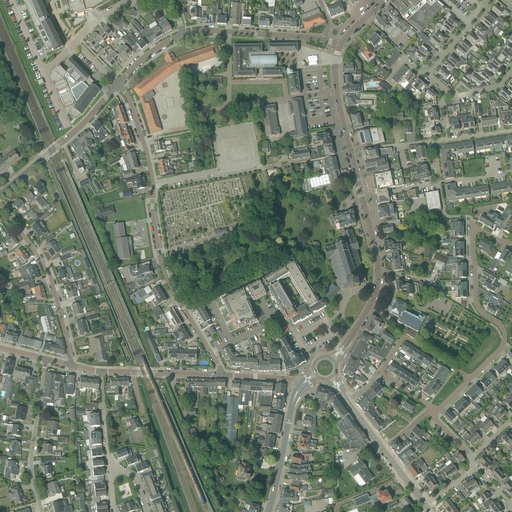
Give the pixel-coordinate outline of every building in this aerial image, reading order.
[(24,0),(27,6),(28,6),(28,8),(29,9),(37,27),(46,47),(44,48),(44,49),(46,54),(54,50),(54,51),(62,48),(60,45),(61,44),(62,44),(58,36),(58,37),(56,37),(55,35),(57,34),(55,30),(54,30),(53,31),(52,28),(54,28),(52,23),(51,24),(50,24),(49,22),(50,21),(48,22),(46,18),(49,17),(48,16),(48,17),(47,17),(46,14),(47,14),(45,10),(44,10),(43,8),(44,7),(42,2),(41,0),(24,0)] [(66,0),(71,15),(92,10),(108,0),(66,0)] [(266,0),(266,3),(268,3),(269,9),(270,9),(274,9),(275,1),(274,0),(266,0)] [(395,0),(395,1),(391,5),(397,11),(403,19),(421,33),(441,10),(444,6),(437,0),(395,0)] [(233,3),(232,20),(232,25),(239,25),(240,4),(233,3)] [(332,7),(327,8),(331,18),(344,13),(341,5),(340,3),(332,7)] [(139,16),(147,10),(143,6),(135,12),(139,16)] [(168,15),(166,6),(162,7),(155,7),(156,13),(163,11),(164,16),(168,15)] [(200,22),(207,22),(207,16),(200,16),(200,10),(206,10),(206,6),(196,6),(196,10),(191,10),(191,11),(190,11),(190,14),(191,14),(191,19),(196,19),(196,22),(197,22),(197,21),(200,21),(200,22)] [(450,11),(444,6),(441,10),(447,15),(449,12),(450,11)] [(492,10),(498,16),(499,17),(501,14),(502,15),(505,15),(505,16),(506,17),(509,16),(509,15),(510,13),(504,9),(502,11),(496,6),(492,10)] [(410,27),(397,17),(395,13),(389,7),(382,13),(383,13),(386,16),(388,19),(399,30),(400,30),(403,33),(404,34),(410,27)] [(321,13),(320,14),(320,13),(318,9),(301,16),(300,16),(305,29),(313,26),(313,27),(317,25),(324,22),(321,13)] [(218,19),(217,24),(226,25),(227,20),(227,12),(224,12),(224,17),(221,17),(221,10),(218,10),(218,19)] [(243,16),(243,20),(242,25),(250,26),(251,18),(247,18),(247,12),(244,12),(244,16),(243,16)] [(297,27),(299,27),(300,20),(298,20),(295,20),(295,14),(294,12),(292,12),(291,28),(297,28),(297,27)] [(458,24),(453,19),(455,17),(449,12),(447,15),(447,19),(445,21),(446,21),(446,22),(454,28),(458,24)] [(399,30),(388,19),(386,16),(383,13),(380,15),(374,20),(384,31),(391,37),(392,37),(396,41),(403,33),(400,30),(399,30)] [(504,21),(499,17),(498,16),(496,19),(489,13),(485,18),(493,24),(495,22),(496,23),(503,22),(504,21)] [(269,27),(269,26),(269,20),(270,17),(264,16),(264,19),(259,19),(259,27),(269,27)] [(487,31),(488,33),(491,35),(492,34),(492,27),(491,27),(493,24),(485,18),(481,22),(488,28),(486,30),(487,31)] [(119,30),(127,23),(123,19),(113,24),(115,27),(119,30)] [(454,28),(446,22),(446,21),(445,21),(444,20),(441,24),(436,24),(435,25),(441,30),(443,27),(450,33),(454,28)] [(172,30),(167,21),(164,22),(159,25),(162,30),(164,34),(172,30)] [(136,22),(132,26),(136,31),(139,34),(143,30),(137,23),(136,22)] [(152,32),(156,39),(163,35),(161,30),(157,25),(153,28),(155,31),(152,32)] [(436,34),(434,37),(441,43),(445,39),(438,33),(441,30),(435,25),(434,27),(435,33),(436,34)] [(479,37),(480,38),(484,42),(485,43),(486,41),(486,35),(488,33),(487,31),(486,30),(479,25),(475,29),(478,32),(478,33),(476,35),(479,37)] [(101,30),(108,38),(113,33),(106,26),(101,30)] [(108,38),(101,30),(97,34),(97,35),(102,40),(104,42),(108,38)] [(149,43),(156,39),(152,32),(150,30),(147,32),(146,31),(143,33),(147,39),(149,43)] [(98,44),(102,40),(97,35),(95,33),(91,37),(98,44)] [(376,50),(379,48),(379,47),(377,45),(381,41),(382,42),(387,38),(382,33),(378,37),(374,34),(367,41),(375,48),(374,49),(376,50)] [(437,48),(441,43),(434,37),(431,39),(430,38),(424,39),(423,35),(422,35),(418,33),(417,35),(420,38),(427,44),(429,46),(429,45),(428,45),(431,42),(437,48)] [(466,39),(473,44),(474,45),(476,43),(477,44),(483,43),(484,42),(480,38),(479,37),(477,40),(470,34),(466,39)] [(141,50),(147,45),(139,35),(135,39),(132,35),(125,40),(132,48),(135,45),(136,44),(141,50)] [(94,48),(97,45),(98,44),(91,37),(87,41),(94,48)] [(420,48),(418,51),(426,57),(430,53),(423,47),(425,45),(426,45),(427,44),(420,38),(417,42),(418,47),(420,48)] [(478,49),(474,45),(473,44),(470,47),(464,41),(460,46),(467,53),(469,50),(471,51),(477,50),(478,49)] [(131,52),(128,48),(124,45),(119,49),(127,56),(131,52)] [(262,46),(233,46),(234,77),(244,77),(256,77),(256,70),(262,69),(262,77),(275,77),(282,77),(282,74),(287,74),(288,76),(289,78),(289,79),(291,95),(299,94),(300,94),(299,82),(298,79),(298,74),(293,75),(292,70),(287,71),(287,72),(285,72),(285,69),(282,69),(276,69),(276,65),(275,57),(275,53),(296,53),(298,53),(297,45),(295,45),(287,45),(274,45),(272,45),(268,46),(268,53),(262,53),(262,46)] [(161,131),(152,100),(151,98),(153,98),(153,97),(154,97),(154,96),(154,95),(154,94),(152,91),(151,92),(150,90),(172,74),(175,71),(177,70),(181,68),(181,69),(215,57),(219,55),(215,46),(211,47),(178,59),(174,60),(173,58),(174,58),(172,54),(170,55),(167,57),(165,58),(167,62),(168,62),(169,63),(166,66),(137,87),(134,90),(140,98),(140,99),(142,103),(151,134),(161,131)] [(465,55),(467,53),(460,46),(456,51),(462,56),(460,59),(466,64),(467,63),(466,56),(465,55)] [(376,63),(382,68),(385,65),(379,60),(368,47),(361,53),(367,61),(371,58),(376,63)] [(511,57),(511,56),(505,50),(502,48),(496,55),(498,57),(500,58),(504,62),(506,59),(509,61),(511,57)] [(122,60),(127,56),(119,49),(115,53),(122,60)] [(426,57),(418,51),(416,53),(415,52),(408,53),(407,54),(414,61),(417,58),(422,62),(426,57)] [(109,56),(116,63),(120,59),(122,60),(115,53),(114,52),(109,56)] [(503,65),(496,60),(498,57),(496,55),(493,53),(492,55),(492,60),(493,61),(491,63),(499,70),(503,65)] [(112,67),(116,63),(109,56),(105,60),(112,67)] [(465,65),(466,64),(460,59),(458,61),(451,56),(447,60),(455,67),(457,65),(458,65),(465,65)] [(100,91),(92,85),(94,82),(90,78),(86,74),(85,72),(85,73),(71,59),(65,64),(70,69),(66,73),(59,66),(49,76),(53,84),(54,85),(54,86),(64,110),(65,109),(67,115),(70,112),(75,119),(80,115),(81,115),(89,105),(94,98),(100,91)] [(450,71),(448,73),(450,75),(453,78),(455,77),(454,70),(453,69),(455,67),(447,60),(443,65),(450,71)] [(495,74),(499,70),(491,63),(489,66),(488,65),(481,65),(480,67),(485,70),(486,71),(488,69),(495,74)] [(353,73),(353,64),(346,64),(346,67),(345,67),(342,67),(342,68),(342,70),(342,73),(349,73),(353,73)] [(447,77),(450,75),(448,73),(442,68),(438,73),(445,79),(442,81),(448,86),(449,85),(449,78),(447,77)] [(492,77),(486,71),(485,70),(483,73),(482,72),(475,73),(474,74),(475,75),(480,79),(482,76),(488,82),(492,77)] [(406,86),(410,82),(415,76),(410,72),(406,78),(403,76),(402,77),(400,79),(397,82),(398,83),(405,83),(406,82),(408,84),(406,86)] [(352,80),(352,76),(356,75),(356,73),(353,73),(349,73),(349,76),(343,76),(344,85),(351,85),(351,84),(353,84),(353,80),(352,80)] [(482,81),(480,79),(475,75),(474,74),(472,76),(472,77),(470,80),(470,85),(475,85),(474,85),(474,83),(478,86),(482,81)] [(415,91),(416,90),(422,83),(418,79),(413,84),(410,82),(406,86),(404,89),(406,90),(405,90),(407,92),(408,92),(411,90),(412,89),(415,91)] [(380,88),(387,94),(392,89),(385,83),(380,88)] [(421,93),(427,87),(422,83),(416,90),(418,92),(417,93),(418,100),(419,101),(424,95),(421,93)] [(363,94),(362,86),(345,87),(345,88),(344,88),(344,89),(344,90),(345,91),(345,94),(350,93),(351,95),(354,94),(358,94),(363,94)] [(430,89),(426,93),(433,100),(434,103),(436,102),(435,97),(437,95),(430,89)] [(511,91),(511,92),(509,95),(503,89),(499,94),(501,96),(500,98),(505,102),(509,98),(510,99),(511,98),(511,91)] [(377,111),(378,95),(362,95),(358,94),(354,94),(351,95),(347,95),(346,95),(346,98),(346,99),(346,101),(347,101),(347,102),(348,107),(348,108),(349,107),(349,109),(354,108),(377,111)] [(295,131),(305,130),(301,99),(300,99),(290,101),(291,103),(287,103),(287,104),(289,116),(293,116),(293,118),(294,124),(295,131)] [(497,124),(495,113),(495,108),(508,106),(501,101),(494,102),(494,105),(490,105),(490,107),(492,117),(490,118),(491,125),(497,124)] [(262,108),(265,131),(275,129),(273,114),(275,113),(276,113),(275,106),(274,106),(262,108)] [(428,117),(438,115),(437,109),(430,110),(430,107),(424,108),(423,108),(423,111),(427,111),(428,117)] [(125,116),(122,109),(117,111),(114,112),(116,119),(119,118),(125,116)] [(491,125),(490,118),(492,117),(491,110),(487,111),(488,118),(481,119),(481,122),(482,127),(489,126),(491,125)] [(511,123),(511,110),(511,111),(502,112),(501,110),(498,111),(499,117),(502,116),(503,125),(511,123)] [(362,122),(361,120),(360,114),(351,116),(354,130),(369,126),(368,121),(362,122)] [(470,118),(467,119),(469,129),(475,128),(474,122),(477,121),(476,116),(476,114),(472,115),(471,116),(470,117),(470,118)] [(425,123),(425,127),(433,125),(432,122),(439,121),(438,115),(428,117),(429,123),(425,123)] [(127,123),(125,116),(119,118),(121,125),(127,123)] [(457,121),(455,121),(454,120),(453,119),(453,118),(448,119),(449,125),(452,125),(453,131),(460,130),(458,120),(457,121)] [(91,126),(94,130),(97,133),(94,136),(100,143),(107,137),(102,131),(101,132),(99,130),(103,127),(97,121),(91,126)] [(433,129),(433,125),(425,127),(426,133),(430,132),(431,136),(441,134),(440,128),(433,129)] [(360,133),(358,134),(359,137),(361,146),(366,145),(367,147),(370,146),(370,144),(372,144),(372,146),(385,143),(384,139),(381,128),(366,129),(359,131),(360,133)] [(132,137),(129,130),(122,132),(121,129),(115,131),(113,132),(115,135),(120,133),(122,140),(123,140),(126,139),(132,137)] [(279,129),(275,129),(265,131),(266,137),(274,136),(280,135),(279,129)] [(305,130),(295,131),(295,133),(290,134),(291,140),(307,137),(305,130)] [(92,141),(90,139),(93,136),(88,131),(86,133),(84,132),(80,136),(88,144),(90,147),(94,144),(91,141),(92,141)] [(316,140),(313,141),(313,143),(320,142),(331,140),(329,140),(329,138),(330,138),(329,134),(319,136),(315,136),(316,140)] [(511,135),(500,138),(501,145),(506,145),(508,146),(511,141),(511,135)] [(88,144),(80,136),(78,137),(77,136),(76,138),(76,139),(84,148),(83,149),(85,152),(87,150),(88,153),(89,157),(92,156),(91,152),(92,151),(88,144)] [(134,144),(132,137),(126,139),(123,140),(125,147),(120,148),(122,152),(128,150),(127,146),(134,144)] [(500,138),(492,139),(493,149),(502,147),(501,145),(500,138)] [(83,149),(84,148),(76,139),(71,143),(74,146),(72,147),(75,150),(81,158),(86,154),(85,152),(83,149)] [(492,139),(483,140),(485,150),(493,149),(492,139)] [(320,144),(313,145),(314,149),(325,147),(324,147),(332,146),(331,140),(320,142),(320,144)] [(476,151),(485,150),(483,140),(475,142),(476,151)] [(177,155),(175,144),(171,145),(170,141),(154,144),(156,153),(165,151),(170,150),(172,156),(177,155)] [(472,142),(463,143),(465,153),(474,151),(472,142)] [(463,143),(456,144),(457,152),(457,154),(465,153),(463,143)] [(442,148),(450,155),(452,153),(457,152),(456,144),(443,146),(442,148)] [(260,145),(260,154),(270,153),(269,145),(260,145)] [(416,150),(416,154),(426,153),(425,150),(425,147),(420,148),(419,145),(408,146),(409,151),(416,150)] [(98,157),(103,154),(98,146),(93,149),(98,157)] [(314,149),(286,155),(287,162),(288,165),(312,160),(327,158),(332,157),(332,156),(334,156),(334,155),(332,146),(325,147),(314,149)] [(367,150),(362,151),(363,154),(362,155),(362,156),(363,156),(363,157),(392,150),(391,149),(391,148),(386,149),(382,150),(382,149),(377,150),(371,151),(371,150),(370,150),(369,150),(368,151),(368,152),(367,152),(367,150)] [(440,151),(442,163),(450,162),(449,157),(450,155),(442,148),(440,151)] [(363,157),(363,158),(364,158),(364,159),(365,159),(365,162),(364,162),(365,162),(364,162),(365,163),(369,162),(382,159),(384,159),(386,158),(393,157),(393,154),(392,152),(392,150),(363,157)] [(13,151),(2,160),(0,157),(0,172),(19,158),(13,151)] [(426,155),(426,153),(416,154),(417,159),(411,160),(411,164),(423,162),(422,159),(427,159),(426,155)] [(125,164),(136,161),(134,154),(129,155),(128,156),(127,155),(126,155),(122,157),(125,164)] [(386,158),(384,159),(386,165),(375,167),(375,168),(376,170),(377,174),(377,175),(377,176),(382,174),(400,171),(397,156),(393,157),(386,158)] [(118,157),(108,162),(110,166),(113,164),(120,161),(118,157)] [(323,164),(320,165),(321,168),(323,168),(325,174),(328,173),(338,171),(335,158),(322,161),(323,164)] [(369,162),(365,163),(366,168),(366,169),(375,167),(386,165),(384,159),(382,159),(369,162)] [(75,163),(78,170),(83,168),(80,160),(75,163)] [(163,161),(158,162),(159,168),(167,167),(166,163),(169,163),(168,160),(163,161)] [(92,165),(86,169),(89,173),(96,169),(93,161),(91,162),(92,165)] [(137,161),(136,161),(125,164),(126,164),(127,171),(122,172),(122,174),(120,175),(121,179),(129,177),(128,173),(132,172),(131,170),(138,168),(137,165),(138,164),(137,161)] [(442,163),(443,171),(453,170),(452,161),(450,162),(442,163)] [(426,165),(421,166),(410,169),(411,172),(412,172),(412,173),(417,172),(418,176),(419,175),(420,179),(427,178),(429,177),(429,176),(430,176),(429,171),(428,171),(426,165),(427,165),(426,165)] [(167,167),(159,168),(160,175),(165,174),(165,177),(174,175),(172,166),(167,167)] [(371,169),(366,170),(368,177),(372,176),(377,175),(377,174),(376,170),(375,168),(375,167),(375,168),(371,169)] [(377,175),(372,176),(375,191),(386,189),(387,189),(395,187),(396,187),(402,186),(404,185),(401,170),(400,171),(382,174),(377,176),(377,175)] [(443,171),(445,180),(454,178),(453,170),(443,171)] [(328,175),(297,182),(300,194),(312,191),(312,188),(330,184),(331,189),(341,186),(341,183),(339,175),(338,171),(328,173),(328,175)] [(279,176),(271,178),(272,185),(280,183),(279,176)] [(144,177),(127,179),(123,181),(123,184),(133,183),(133,186),(137,185),(138,189),(144,188),(144,184),(145,184),(144,177)] [(81,188),(91,183),(88,178),(79,183),(80,185),(78,186),(80,189),(81,188)] [(100,190),(96,182),(95,181),(92,183),(95,188),(96,191),(97,192),(100,190)] [(43,195),(44,195),(46,193),(43,189),(44,188),(40,183),(37,185),(33,188),(41,197),(43,195)] [(507,183),(499,184),(500,194),(508,192),(507,183)] [(447,198),(449,199),(456,191),(454,189),(455,188),(455,184),(445,185),(447,198)] [(492,195),(500,194),(499,184),(490,185),(492,195)] [(488,186),(479,187),(481,197),(489,195),(488,186)] [(472,198),(481,197),(479,187),(471,188),(472,198)] [(471,188),(462,190),(464,199),(472,198),(471,188)] [(375,191),(375,195),(377,194),(378,197),(378,199),(378,200),(376,200),(377,205),(378,205),(388,203),(397,202),(395,195),(388,197),(388,196),(388,194),(387,192),(386,189),(375,191)] [(417,190),(403,193),(405,201),(409,200),(413,199),(418,199),(418,195),(417,190)] [(452,201),(464,199),(462,190),(459,190),(458,192),(456,191),(449,199),(452,201)] [(441,211),(438,191),(425,193),(428,213),(441,211)] [(35,200),(31,196),(28,192),(22,197),(27,202),(25,203),(27,206),(29,204),(35,200)] [(252,202),(260,200),(258,193),(250,195),(252,202)] [(28,212),(30,209),(27,206),(25,203),(23,205),(19,200),(13,205),(17,210),(21,208),(24,211),(27,208),(27,209),(27,210),(28,212)] [(382,223),(387,222),(392,221),(398,220),(396,209),(393,210),(393,205),(388,206),(377,208),(379,219),(381,219),(386,218),(387,222),(382,223)] [(99,223),(101,222),(103,221),(106,220),(105,217),(115,214),(113,207),(103,210),(102,206),(97,207),(97,208),(95,209),(99,223)] [(330,214),(336,212),(335,206),(328,208),(330,214)] [(342,229),(344,233),(345,233),(344,228),(356,225),(353,216),(354,216),(353,211),(347,213),(347,214),(343,215),(342,213),(332,216),(334,222),(337,221),(340,229),(342,229)] [(503,220),(500,218),(497,217),(498,216),(494,214),(493,214),(493,215),(492,216),(491,217),(492,217),(491,219),(490,219),(491,219),(490,220),(486,217),(482,215),(482,216),(481,216),(478,220),(479,220),(479,221),(478,221),(483,224),(484,224),(485,224),(484,225),(487,227),(487,226),(491,228),(493,224),(494,223),(495,222),(494,222),(495,221),(497,223),(498,223),(501,225),(501,224),(503,220)] [(400,224),(400,220),(398,220),(392,221),(393,225),(392,225),(382,227),(383,234),(394,232),(393,228),(395,228),(396,225),(400,224)] [(463,230),(463,223),(460,224),(460,220),(450,220),(450,224),(452,224),(452,230),(463,230)] [(36,225),(32,227),(39,237),(43,235),(45,237),(49,234),(44,228),(41,222),(36,225)] [(133,259),(131,238),(130,238),(127,239),(127,238),(125,239),(123,224),(123,223),(113,225),(115,240),(118,260),(129,259),(129,260),(133,259)] [(351,231),(345,233),(344,233),(341,234),(344,241),(341,240),(337,241),(335,245),(324,248),(328,259),(331,258),(339,285),(336,288),(333,284),(324,292),(327,296),(322,301),(326,303),(340,289),(340,290),(343,289),(343,290),(348,288),(349,290),(359,287),(359,285),(364,284),(363,283),(366,282),(356,251),(359,250),(356,239),(354,239),(352,231),(351,231)] [(9,239),(13,235),(11,232),(3,238),(6,241),(9,239)] [(10,240),(9,239),(5,241),(3,244),(6,249),(12,245),(13,247),(18,244),(14,238),(10,240)] [(492,253),(490,257),(493,260),(497,252),(492,249),(494,245),(493,245),(494,244),(489,242),(488,243),(486,242),(486,241),(483,239),(479,246),(482,248),(480,250),(484,252),(487,254),(488,251),(492,253)] [(59,252),(56,248),(54,245),(56,244),(53,241),(45,247),(52,257),(59,252)] [(391,246),(390,241),(387,242),(387,241),(383,241),(383,242),(384,242),(384,243),(384,244),(384,245),(385,245),(385,246),(385,247),(385,248),(385,250),(385,252),(387,252),(397,250),(401,251),(400,244),(391,246)] [(62,257),(65,256),(73,252),(74,252),(73,247),(70,248),(70,249),(60,252),(62,257)] [(18,259),(25,254),(21,248),(14,254),(18,259)] [(431,251),(425,249),(422,258),(428,260),(431,251)] [(392,262),(399,261),(398,253),(397,250),(387,252),(388,255),(391,255),(392,262)] [(499,260),(506,263),(508,258),(510,254),(504,250),(499,260)] [(29,259),(25,254),(18,259),(22,264),(29,259)] [(436,254),(433,261),(436,263),(443,266),(444,266),(446,262),(447,259),(436,254)] [(257,321),(248,301),(252,299),(253,302),(266,295),(264,292),(268,290),(283,314),(282,314),(287,322),(291,320),(294,325),(294,324),(301,321),(302,322),(302,321),(305,319),(306,319),(308,318),(311,316),(312,316),(312,315),(311,314),(316,312),(317,312),(324,308),(323,308),(326,307),(326,304),(326,303),(322,301),(319,303),(305,278),(302,274),(294,260),(273,273),(274,274),(263,280),(264,283),(261,284),(259,282),(247,289),(248,291),(244,293),(243,290),(230,296),(222,300),(236,329),(247,325),(246,324),(247,323),(248,325),(257,321)] [(466,271),(466,264),(460,265),(460,260),(448,261),(446,265),(455,265),(455,271),(466,271)] [(404,264),(400,264),(399,261),(392,262),(393,269),(395,268),(396,271),(405,270),(404,264)] [(154,280),(152,276),(153,275),(152,273),(151,267),(150,267),(149,262),(128,269),(130,277),(131,276),(131,279),(133,279),(133,280),(134,282),(131,284),(130,284),(129,285),(124,286),(129,298),(133,295),(137,293),(143,289),(142,287),(154,280)] [(36,272),(36,271),(37,270),(36,269),(35,269),(33,266),(26,270),(25,266),(22,268),(18,270),(19,273),(20,272),(23,278),(26,277),(36,272)] [(64,270),(58,272),(61,280),(65,279),(66,281),(72,278),(71,276),(72,276),(69,268),(68,268),(64,270)] [(466,278),(466,271),(455,271),(455,278),(452,278),(452,281),(455,281),(460,281),(460,278),(466,278)] [(32,281),(39,278),(36,272),(26,277),(23,278),(22,278),(24,282),(28,280),(29,283),(32,281)] [(72,276),(71,276),(72,278),(74,282),(81,279),(79,273),(76,274),(72,276)] [(490,277),(489,279),(492,281),(491,283),(486,280),(487,280),(486,280),(483,286),(486,288),(486,289),(489,291),(490,290),(494,293),(495,292),(496,292),(498,288),(497,288),(498,287),(496,285),(499,278),(489,273),(488,276),(490,277)] [(65,289),(67,294),(75,292),(79,291),(77,285),(81,284),(81,281),(76,283),(76,282),(69,284),(70,287),(65,289)] [(403,296),(403,295),(405,296),(407,295),(407,296),(413,296),(413,298),(420,297),(417,284),(412,282),(411,285),(402,286),(402,282),(401,282),(400,282),(400,281),(399,281),(398,281),(397,282),(397,283),(396,283),(397,292),(399,292),(399,293),(401,294),(401,295),(403,296)] [(455,281),(455,291),(466,291),(466,285),(460,285),(460,281),(455,281)] [(35,294),(43,292),(42,286),(34,288),(35,294)] [(156,298),(163,294),(161,290),(161,291),(159,288),(156,289),(155,288),(152,289),(153,291),(152,292),(148,294),(150,297),(149,298),(151,301),(156,298)] [(147,295),(143,289),(137,293),(140,299),(147,295)] [(81,300),(80,296),(79,291),(75,292),(67,294),(68,300),(73,298),(74,302),(81,300)] [(45,299),(43,292),(35,294),(27,296),(26,298),(27,300),(28,301),(29,303),(41,304),(42,304),(41,301),(40,300),(45,299)] [(499,310),(495,308),(497,303),(501,305),(503,301),(502,300),(500,299),(487,292),(488,293),(487,295),(490,297),(489,298),(492,300),(490,304),(489,303),(485,309),(486,310),(487,310),(495,315),(494,315),(495,315),(496,314),(497,314),(499,310)] [(165,297),(163,294),(156,298),(158,302),(154,304),(155,307),(155,310),(152,312),(154,315),(157,314),(161,311),(158,306),(166,301),(164,297),(165,297)] [(71,306),(72,311),(81,309),(85,308),(83,302),(82,299),(81,300),(74,302),(75,301),(76,305),(71,306)] [(390,308),(388,311),(389,313),(392,315),(390,319),(394,321),(406,327),(418,333),(425,319),(419,316),(418,318),(404,312),(406,311),(407,309),(407,307),(405,306),(405,305),(403,304),(395,300),(394,301),(392,304),(392,306),(391,308),(390,308)] [(45,306),(48,319),(53,317),(50,307),(45,306)] [(209,321),(210,320),(202,306),(196,309),(207,328),(212,325),(209,321)] [(78,319),(86,317),(94,315),(93,311),(86,313),(85,308),(81,309),(72,311),(74,317),(77,316),(78,319)] [(167,323),(176,318),(173,311),(167,314),(167,313),(162,316),(167,323)] [(40,318),(42,325),(43,330),(44,333),(50,331),(46,316),(40,318)] [(378,320),(378,319),(371,316),(368,323),(381,330),(382,328),(379,327),(382,322),(378,320)] [(180,324),(176,318),(170,321),(167,323),(171,330),(180,324)] [(77,329),(77,330),(87,327),(85,320),(76,323),(76,325),(75,325),(77,329)] [(381,330),(368,323),(364,329),(372,334),(373,333),(378,335),(381,330)] [(11,329),(8,328),(5,341),(10,342),(13,329),(14,327),(11,326),(11,329)] [(87,327),(77,330),(78,331),(77,331),(78,335),(79,335),(79,336),(89,333),(87,327)] [(176,339),(179,338),(186,334),(183,328),(182,327),(173,333),(176,339)] [(402,328),(401,331),(402,332),(409,336),(413,339),(415,340),(418,333),(406,327),(405,330),(402,328)] [(18,335),(17,335),(18,331),(13,329),(10,342),(16,344),(18,335)] [(20,337),(18,344),(21,345),(29,347),(34,348),(35,344),(33,343),(34,340),(31,339),(30,339),(32,332),(28,331),(27,333),(26,337),(24,337),(20,336),(20,337)] [(381,338),(387,342),(391,345),(396,338),(385,332),(381,338)] [(34,340),(33,343),(35,344),(34,348),(40,350),(41,345),(43,335),(40,334),(38,341),(34,340)] [(180,345),(190,339),(189,339),(186,334),(179,338),(181,340),(178,342),(180,345)] [(373,339),(365,335),(365,336),(362,334),(361,336),(359,340),(371,346),(372,343),(371,342),(373,339)] [(104,344),(102,337),(93,339),(97,363),(107,361),(105,353),(108,352),(107,344),(104,344)] [(288,353),(291,359),(296,356),(285,337),(280,340),(288,353)] [(285,371),(295,368),(291,359),(288,353),(280,340),(279,338),(275,340),(278,345),(281,350),(279,350),(276,351),(281,361),(282,371),(285,371)] [(57,340),(57,343),(59,342),(56,354),(63,356),(65,348),(63,340),(61,340),(60,339),(57,340)] [(368,352),(383,359),(391,345),(387,342),(385,345),(381,351),(378,349),(371,346),(359,340),(352,354),(360,359),(359,360),(370,372),(369,370),(368,369),(372,366),(368,364),(365,361),(364,360),(368,352)] [(49,352),(56,354),(59,342),(57,343),(55,342),(55,345),(51,344),(49,352)] [(42,350),(49,352),(51,344),(44,343),(42,350)] [(405,355),(410,346),(405,343),(401,350),(406,353),(405,355)] [(268,371),(270,371),(268,356),(267,356),(266,353),(263,353),(264,359),(262,359),(262,356),(260,350),(259,345),(254,346),(256,356),(257,359),(258,371),(268,371)] [(411,347),(410,346),(405,355),(405,356),(405,355),(410,359),(416,350),(415,350),(411,347)] [(150,347),(154,356),(158,354),(155,347),(150,347)] [(183,351),(179,351),(179,348),(178,348),(168,347),(167,350),(169,350),(169,360),(183,361),(183,351)] [(226,360),(233,357),(232,355),(231,354),(233,353),(232,351),(230,347),(221,352),(223,356),(224,355),(225,357),(224,359),(225,361),(226,360)] [(416,360),(417,360),(421,353),(416,350),(410,359),(412,357),(417,360),(416,360)] [(197,351),(183,351),(183,361),(197,361),(197,351)] [(295,368),(296,368),(306,362),(303,357),(301,353),(296,356),(291,359),(295,368)] [(421,353),(417,360),(422,363),(426,356),(426,357),(421,353)] [(268,356),(270,371),(280,371),(280,366),(280,361),(279,361),(279,359),(276,354),(269,354),(268,356)] [(366,375),(370,372),(359,360),(360,359),(352,354),(347,366),(355,370),(358,363),(359,364),(358,364),(361,368),(361,369),(366,375)] [(426,356),(422,363),(422,364),(422,363),(427,367),(432,360),(426,357),(426,356)] [(230,365),(231,366),(231,367),(237,367),(238,360),(234,360),(233,357),(226,360),(228,365),(230,365)] [(238,359),(238,360),(237,367),(244,368),(243,369),(247,369),(247,360),(244,360),(244,359),(238,359)] [(257,363),(257,359),(250,359),(247,359),(247,360),(247,369),(251,369),(251,371),(257,371),(257,363)] [(13,367),(14,362),(6,360),(3,371),(2,375),(6,375),(3,385),(8,386),(9,383),(13,367)] [(498,365),(506,373),(510,368),(511,370),(511,369),(511,365),(507,361),(507,360),(505,363),(503,361),(503,360),(498,365)] [(393,374),(397,367),(392,364),(388,370),(393,374)] [(506,373),(498,365),(494,370),(496,372),(494,374),(498,378),(499,379),(506,373)] [(353,375),(355,370),(347,366),(343,374),(364,383),(367,381),(362,375),(360,378),(353,375)] [(397,367),(393,374),(398,377),(403,370),(402,370),(397,367),(398,367),(397,367)] [(437,371),(445,377),(449,372),(443,367),(439,372),(437,370),(437,371)] [(20,380),(22,370),(15,368),(12,381),(16,382),(17,379),(20,380)] [(20,380),(20,382),(29,385),(27,393),(32,395),(36,378),(31,377),(31,379),(28,378),(29,372),(22,370),(20,380)] [(404,381),(408,374),(408,373),(408,374),(403,371),(403,370),(398,377),(399,377),(403,380),(404,381)] [(445,377),(437,371),(436,371),(437,371),(433,376),(433,375),(433,376),(441,382),(442,382),(441,382),(445,377)] [(53,389),(56,375),(46,373),(45,383),(44,387),(53,389)] [(496,380),(498,378),(494,374),(491,376),(490,374),(490,373),(485,378),(491,384),(493,386),(497,381),(496,380)] [(408,374),(404,381),(404,380),(409,384),(413,377),(408,374)] [(64,391),(64,384),(64,377),(56,375),(54,384),(53,392),(59,393),(59,399),(60,399),(60,405),(64,405),(64,391)] [(64,384),(64,391),(65,391),(65,390),(69,391),(69,384),(73,385),(74,382),(74,377),(73,377),(73,376),(70,376),(70,377),(67,376),(66,384),(64,384)] [(429,381),(438,387),(441,382),(433,376),(435,377),(431,382),(429,380),(429,381)] [(413,377),(409,384),(414,387),(419,381),(413,377)] [(491,384),(485,378),(480,383),(481,383),(483,385),(481,387),(485,392),(486,392),(488,390),(493,386),(491,384)] [(117,396),(117,379),(110,379),(110,383),(106,383),(106,392),(115,392),(115,396),(117,396)] [(128,387),(128,379),(117,379),(117,396),(120,396),(120,387),(128,387)] [(186,387),(186,394),(192,394),(192,392),(193,392),(193,380),(185,379),(185,387),(186,387)] [(206,388),(207,380),(199,380),(199,391),(200,391),(200,396),(206,396),(206,388)] [(217,389),(217,387),(217,380),(207,380),(206,388),(208,388),(208,393),(217,393),(217,389)] [(217,380),(217,387),(221,387),(221,391),(225,391),(225,387),(225,381),(217,380)] [(438,387),(429,381),(426,386),(425,385),(425,386),(434,392),(437,387),(438,387)] [(249,402),(251,383),(240,382),(239,387),(239,389),(238,399),(238,406),(248,407),(249,402)] [(383,389),(376,382),(372,386),(371,387),(371,388),(370,389),(377,395),(383,389)] [(12,393),(14,384),(9,383),(8,386),(9,386),(6,399),(10,400),(12,393)] [(253,392),(256,392),(257,383),(251,383),(249,402),(252,402),(253,392)] [(270,413),(271,412),(271,408),(270,408),(270,407),(271,403),(272,403),(272,399),(272,394),(273,384),(263,384),(261,403),(260,407),(259,407),(258,411),(258,412),(270,413)] [(285,385),(273,384),(272,394),(285,395),(285,385)] [(434,392),(425,386),(427,387),(423,392),(430,397),(433,392),(434,392)] [(477,397),(478,397),(482,392),(483,394),(485,392),(481,387),(479,389),(476,387),(477,387),(476,386),(472,391),(477,397)] [(51,403),(52,394),(53,392),(53,389),(44,387),(43,392),(42,401),(43,402),(47,402),(51,403)] [(314,397),(317,403),(318,406),(319,408),(321,409),(323,402),(323,400),(327,396),(328,392),(317,388),(314,397)] [(371,400),(376,395),(377,395),(370,389),(365,394),(355,404),(365,414),(364,415),(375,429),(376,429),(379,434),(379,433),(383,430),(393,422),(390,419),(385,424),(384,423),(382,424),(377,418),(381,415),(376,409),(373,411),(373,410),(373,409),(375,407),(372,403),(370,402),(371,400)] [(467,400),(473,405),(479,398),(478,397),(477,397),(472,391),(467,396),(469,398),(467,400)] [(323,402),(321,409),(325,410),(327,403),(329,404),(330,404),(337,398),(335,397),(335,396),(330,392),(328,392),(327,396),(323,400),(323,402)] [(236,445),(238,406),(238,399),(227,398),(226,410),(225,440),(224,444),(236,445)] [(349,414),(343,407),(337,398),(330,404),(336,412),(342,420),(349,414)] [(511,409),(511,408),(511,401),(509,398),(505,402),(504,401),(501,403),(507,409),(509,407),(511,409)] [(473,405),(467,400),(465,402),(463,400),(463,399),(458,404),(466,412),(473,405)] [(276,404),(275,409),(274,409),(274,407),(270,407),(270,408),(271,408),(271,412),(274,413),(278,414),(278,410),(282,411),(284,401),(275,400),(274,404),(276,404)] [(412,411),(415,406),(413,405),(413,404),(412,404),(410,402),(409,402),(407,401),(403,407),(405,408),(403,410),(411,415),(413,412),(412,411)] [(15,420),(19,420),(24,421),(25,413),(26,413),(26,408),(18,407),(19,403),(11,402),(11,406),(17,407),(16,415),(15,420)] [(397,413),(400,409),(391,404),(389,402),(387,406),(389,407),(397,413)] [(319,408),(318,406),(317,403),(313,404),(315,410),(316,416),(323,413),(321,409),(319,408)] [(496,410),(503,417),(507,413),(505,411),(507,409),(501,403),(499,405),(500,406),(498,408),(496,406),(493,408),(496,410)] [(466,412),(458,404),(454,409),(461,416),(466,412)] [(192,406),(186,406),(186,410),(186,415),(196,416),(196,410),(192,410),(192,406)] [(498,422),(503,417),(496,410),(493,408),(493,409),(492,408),(488,412),(488,413),(487,414),(488,416),(494,422),(496,420),(498,422)] [(75,420),(75,410),(70,410),(69,415),(65,415),(65,420),(75,420)] [(92,411),(86,412),(87,422),(88,422),(88,421),(99,420),(98,414),(93,415),(92,411)] [(308,432),(311,432),(316,432),(316,427),(315,411),(311,411),(311,412),(310,412),(311,418),(309,417),(309,419),(304,418),(303,422),(302,422),(302,424),(303,424),(302,425),(309,426),(308,432)] [(455,422),(459,418),(453,412),(451,414),(448,411),(448,412),(444,416),(443,415),(443,416),(446,419),(446,420),(448,422),(449,421),(452,424),(455,422)] [(282,416),(274,415),(268,414),(267,418),(277,420),(277,421),(281,422),(282,416)] [(342,420),(335,424),(341,432),(349,425),(348,424),(353,421),(349,414),(342,420)] [(492,424),(494,422),(488,416),(486,418),(487,419),(483,423),(490,430),(494,426),(492,424)] [(277,420),(267,418),(267,421),(273,422),(272,426),(280,427),(281,422),(277,421),(277,420)] [(129,433),(136,430),(141,428),(137,419),(130,423),(132,427),(127,428),(129,433)] [(99,427),(99,420),(88,421),(88,422),(89,428),(88,428),(88,431),(94,430),(94,427),(99,427)] [(341,432),(344,437),(352,431),(358,426),(353,421),(348,424),(349,425),(341,432)] [(475,428),(481,434),(483,432),(485,434),(490,430),(483,423),(481,421),(480,423),(478,423),(474,427),(475,428)] [(57,423),(53,422),(48,422),(47,429),(48,429),(47,434),(56,435),(57,425),(56,425),(57,423)] [(279,434),(280,427),(272,426),(263,424),(262,430),(256,429),(255,433),(265,435),(266,431),(267,431),(267,432),(279,434)] [(15,436),(21,437),(22,430),(21,430),(21,428),(22,428),(22,427),(13,425),(11,435),(7,434),(6,438),(14,439),(15,436)] [(340,449),(341,451),(364,449),(369,448),(366,444),(367,444),(364,441),(367,439),(358,426),(352,431),(344,437),(348,441),(340,449)] [(420,439),(424,435),(425,434),(416,426),(411,431),(420,439)] [(479,436),(481,434),(475,428),(474,427),(474,426),(470,429),(470,431),(472,433),(470,435),(477,443),(481,438),(479,436)] [(94,433),(94,430),(88,431),(89,440),(100,439),(100,433),(94,433)] [(506,444),(511,437),(511,436),(508,432),(506,434),(504,432),(496,441),(498,443),(501,443),(503,441),(506,444)] [(472,447),(477,443),(470,435),(466,439),(465,438),(462,441),(468,447),(470,445),(472,447)] [(310,438),(305,437),(300,436),(300,437),(299,437),(299,438),(299,439),(300,440),(299,442),(316,445),(317,442),(309,440),(310,438)] [(101,445),(100,439),(89,440),(90,450),(96,449),(95,446),(101,445)] [(273,449),(274,443),(257,440),(256,440),(254,439),(254,443),(265,445),(264,447),(273,449)] [(418,441),(412,446),(413,448),(400,459),(399,459),(402,463),(415,453),(414,453),(418,450),(424,443),(421,439),(418,441)] [(413,448),(412,446),(407,440),(402,444),(401,445),(397,440),(390,446),(390,447),(391,449),(392,449),(395,453),(400,459),(413,448)] [(424,443),(418,450),(422,454),(429,445),(426,441),(424,443)] [(20,443),(15,442),(12,442),(10,451),(9,451),(8,456),(13,456),(13,454),(19,455),(20,448),(19,448),(20,443)] [(316,449),(316,445),(299,442),(299,445),(298,445),(298,446),(297,446),(297,447),(298,447),(298,448),(298,449),(300,449),(300,452),(299,452),(299,453),(302,453),(307,453),(308,447),(316,449)] [(55,450),(56,447),(51,446),(44,445),(43,453),(50,454),(50,449),(55,450)] [(125,457),(126,460),(132,458),(131,454),(128,455),(126,449),(116,453),(118,459),(125,457)] [(89,461),(95,460),(95,457),(102,456),(101,450),(88,451),(89,461)] [(416,455),(415,453),(402,463),(405,467),(418,457),(417,455),(416,455)] [(458,453),(454,456),(454,457),(454,456),(451,458),(456,465),(459,463),(460,464),(465,460),(458,453)] [(478,463),(482,467),(489,460),(485,456),(486,455),(484,453),(477,459),(480,461),(478,463)] [(134,457),(132,458),(126,460),(128,466),(134,464),(135,467),(142,464),(138,455),(136,456),(134,457)] [(302,457),(298,457),(293,456),(293,457),(292,457),(292,459),(292,460),(292,462),(295,463),(297,463),(297,465),(300,465),(307,465),(307,461),(301,461),(302,457)] [(47,477),(51,476),(49,463),(55,462),(54,458),(45,460),(46,463),(47,467),(43,467),(44,472),(43,472),(43,474),(44,474),(44,475),(47,475),(47,477)] [(454,467),(456,465),(451,458),(449,460),(452,464),(447,467),(453,475),(457,471),(454,467)] [(411,466),(407,469),(415,479),(421,474),(419,472),(417,469),(423,465),(424,464),(422,461),(421,459),(411,466)] [(95,460),(89,461),(90,470),(96,470),(96,467),(103,466),(102,460),(95,460)] [(490,472),(496,466),(498,464),(495,461),(493,461),(492,462),(489,460),(482,467),(486,471),(488,469),(490,472)] [(249,464),(241,463),(236,461),(234,466),(237,467),(236,471),(239,471),(237,480),(242,481),(243,478),(249,479),(251,473),(249,473),(251,466),(247,466),(248,464),(249,465),(249,464)] [(357,464),(353,468),(358,474),(353,478),(360,488),(365,484),(368,483),(368,481),(369,481),(373,478),(372,478),(368,472),(368,471),(367,472),(365,469),(366,468),(361,461),(361,462),(358,464),(357,464)] [(11,474),(16,475),(17,468),(16,468),(17,463),(9,462),(7,470),(6,470),(4,478),(10,479),(11,474)] [(142,464),(135,467),(138,473),(144,471),(145,474),(152,471),(148,462),(142,464)] [(310,465),(298,467),(292,466),(292,468),(289,467),(289,472),(297,474),(307,473),(307,470),(310,469),(310,465)] [(438,470),(441,474),(444,478),(446,476),(448,479),(453,475),(447,467),(445,465),(439,468),(437,469),(438,470)] [(490,476),(494,480),(502,473),(498,469),(499,468),(496,466),(490,472),(492,474),(490,476)] [(96,470),(90,470),(90,480),(97,480),(97,477),(104,476),(103,469),(96,470)] [(423,481),(426,485),(434,479),(431,475),(432,474),(430,471),(423,477),(425,479),(423,481)] [(142,476),(144,481),(155,477),(153,472),(142,476)] [(308,480),(307,473),(297,474),(289,472),(289,473),(288,473),(287,477),(290,478),(289,480),(291,481),(299,482),(308,480)] [(503,484),(509,478),(507,476),(506,477),(502,473),(494,480),(499,484),(501,482),(503,484)] [(146,486),(155,483),(153,478),(155,477),(144,481),(144,482),(146,486)] [(511,481),(509,478),(503,484),(505,487),(503,488),(507,493),(511,487),(511,481)] [(434,479),(426,485),(430,490),(432,488),(434,491),(439,487),(437,485),(438,484),(434,479)] [(473,479),(468,483),(474,490),(478,487),(479,488),(482,486),(477,479),(474,481),(473,479)] [(91,491),(105,490),(104,483),(98,484),(97,481),(90,481),(91,491)] [(290,490),(289,491),(293,492),(293,491),(299,492),(307,491),(306,486),(299,488),(300,486),(299,486),(299,482),(291,481),(290,487),(289,489),(290,490)] [(57,484),(56,482),(47,485),(49,492),(50,491),(52,496),(60,493),(57,484)] [(146,486),(148,491),(157,487),(155,483),(146,486)] [(461,491),(466,499),(472,495),(470,493),(474,490),(468,483),(463,486),(464,488),(461,491)] [(16,504),(19,504),(24,502),(23,502),(26,501),(25,497),(22,498),(20,490),(19,490),(18,487),(10,489),(11,493),(13,493),(16,504)] [(149,496),(159,492),(158,492),(157,487),(148,491),(149,495),(149,496)] [(92,501),(99,500),(99,497),(105,496),(105,490),(91,491),(92,501)] [(293,492),(289,491),(284,491),(284,492),(283,492),(283,494),(283,495),(283,503),(288,504),(288,501),(297,502),(298,498),(293,497),(293,492)] [(366,494),(353,500),(354,505),(355,506),(357,505),(371,500),(373,499),(375,503),(377,502),(379,502),(378,501),(379,501),(382,505),(382,506),(387,503),(391,500),(391,499),(392,499),(392,498),(391,496),(390,496),(389,496),(386,491),(383,493),(381,494),(380,492),(376,494),(369,498),(369,499),(366,495),(366,494)] [(149,496),(151,501),(161,497),(159,492),(149,496)] [(481,504),(483,507),(490,501),(489,499),(491,497),(487,492),(479,499),(482,503),(481,504)] [(403,505),(401,507),(400,507),(403,511),(412,504),(407,497),(401,502),(403,505)] [(251,506),(249,511),(251,511),(258,511),(259,511),(258,510),(259,507),(256,506),(256,504),(252,503),(253,500),(247,499),(242,498),(239,498),(238,500),(246,503),(245,504),(251,506)] [(161,499),(152,502),(154,508),(163,504),(161,499)] [(69,511),(66,500),(62,501),(53,504),(55,511),(69,511)] [(96,510),(107,509),(106,503),(99,503),(99,500),(92,501),(93,504),(95,504),(96,510)] [(441,505),(445,510),(452,504),(448,500),(441,505)] [(490,509),(492,511),(500,505),(496,501),(493,503),(492,500),(490,501),(483,507),(485,509),(486,510),(488,510),(490,509)] [(126,505),(128,511),(133,511),(138,510),(136,505),(133,506),(132,503),(126,505)] [(165,509),(167,508),(165,503),(163,504),(154,508),(155,511),(156,511),(165,509)]
